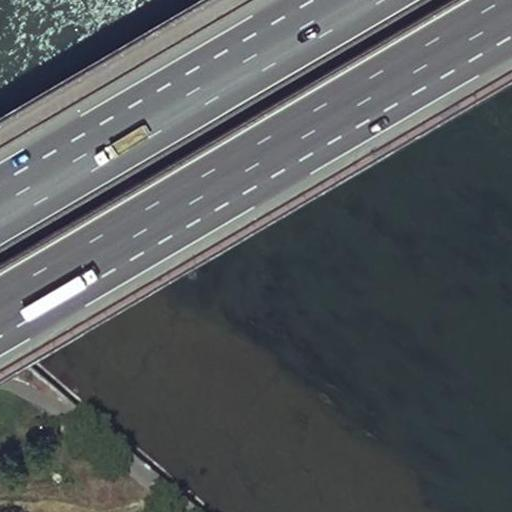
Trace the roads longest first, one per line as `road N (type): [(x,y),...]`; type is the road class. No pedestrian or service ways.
road 1 (motorway): [(0,314),(511,6)]
road 2 (motorway): [(349,0),(0,204)]
